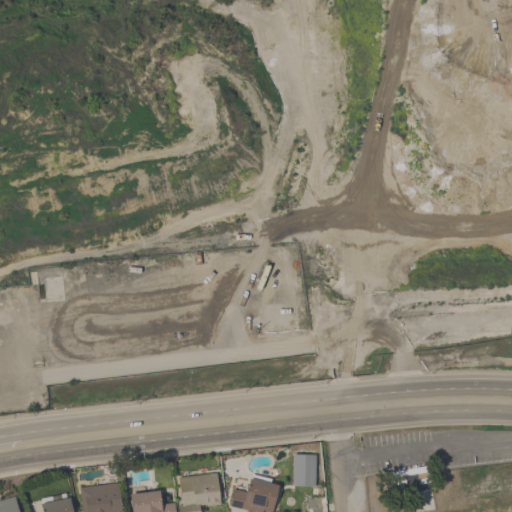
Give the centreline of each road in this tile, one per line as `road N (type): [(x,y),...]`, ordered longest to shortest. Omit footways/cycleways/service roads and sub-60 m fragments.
road 1 (primary): [(0,459),(422,411),(511,411)]
road 2 (primary): [(511,389),(403,392),(63,428)]
road 3 (residential): [(340,464),(511,442)]
